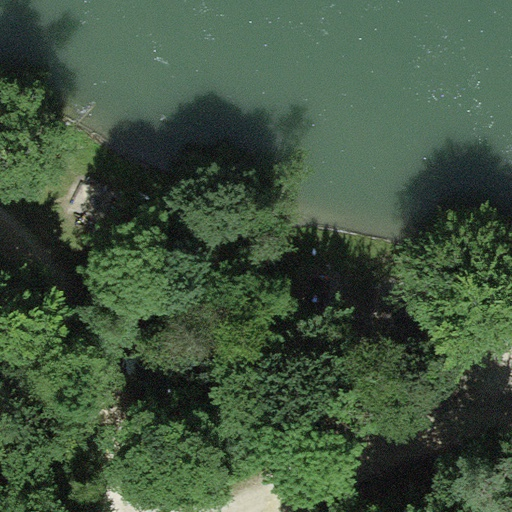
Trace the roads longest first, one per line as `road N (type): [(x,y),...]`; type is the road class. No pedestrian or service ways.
road 1 (track): [(0,228),(41,258),(85,332),(120,511)]
road 2 (track): [(249,511),(511,400)]
